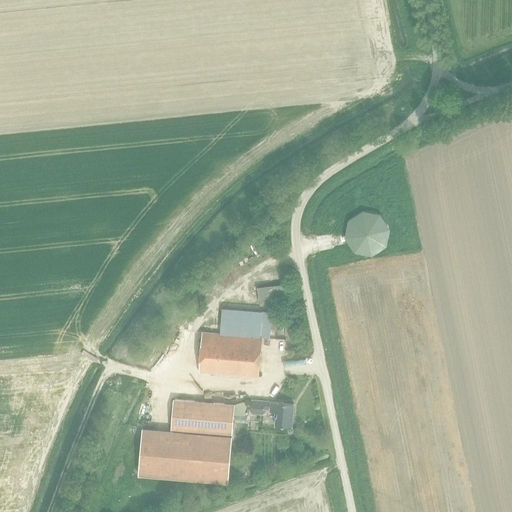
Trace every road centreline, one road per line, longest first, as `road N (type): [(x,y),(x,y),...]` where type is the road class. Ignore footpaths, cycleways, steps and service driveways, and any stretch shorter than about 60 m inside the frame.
road 1 (unclassified): [(352,511),(297,252),(296,213),(328,173),(413,122)]
road 2 (track): [(81,356),(153,379),(245,276),(339,242)]
road 3 (track): [(112,364),(88,401),(47,511)]
